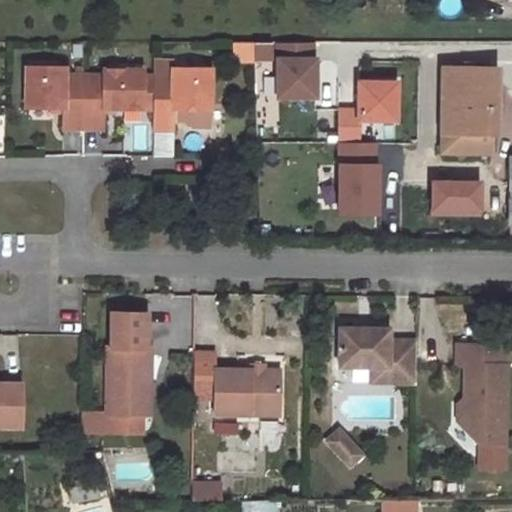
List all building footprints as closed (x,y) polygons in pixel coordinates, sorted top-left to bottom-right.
[(229,43),(229,63),(254,63),(253,43),(229,43)] [(312,43),(277,43),(277,98),(315,98),(315,60),(312,60),(312,43)] [(68,67),(30,67),(29,108),(66,109),(66,129),(106,130),(107,109),(157,110),(156,130),(176,130),(177,109),(214,110),(215,69),(176,68),(176,77),(147,77),(147,70),(106,70),(106,76),(68,76),(68,67)] [(493,114),(493,111),(492,111),(492,68),(441,68),(441,133),(489,134),(490,134),(490,114),(493,114)] [(338,111),(337,143),(358,143),(359,120),(396,121),(396,83),(358,82),(358,111),(338,111)] [(441,133),(441,152),(489,152),(489,134),(441,133)] [(107,313),(107,330),(107,347),(103,347),(105,416),(140,416),(140,390),(147,390),(147,348),(143,348),(142,313),(107,313)] [(387,329),(337,329),(337,367),(370,367),(385,367),(385,383),(414,383),(414,341),(387,341),(387,329)] [(504,345),(455,345),(455,365),(464,366),(464,414),(456,421),(478,443),(503,443),(504,345)] [(248,370),(211,370),(212,414),(277,415),(277,371),(260,370),(260,365),(248,365),(248,370)] [(385,367),(370,367),(369,383),(385,383),(385,367)] [(0,427),(19,427),(19,385),(0,384),(0,427)] [(236,433),(236,418),(212,418),(212,433),(236,433)] [(336,431),(324,442),(347,466),(359,455),(336,431)] [(186,480),(171,480),(171,495),(186,495),(186,480)] [(275,511),(275,499),(242,502),(242,511),(275,511)] [(380,500),(379,511),(415,511),(416,501),(380,500)]
